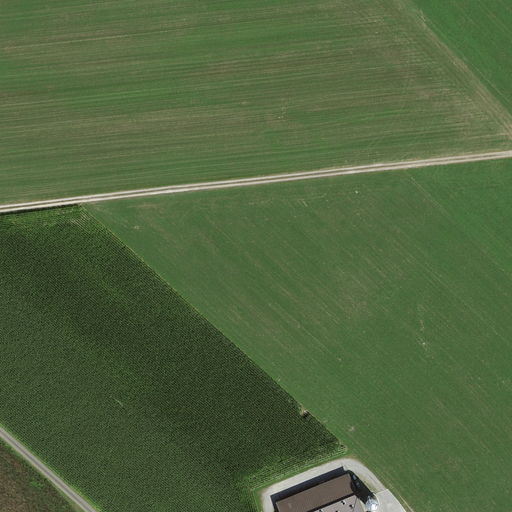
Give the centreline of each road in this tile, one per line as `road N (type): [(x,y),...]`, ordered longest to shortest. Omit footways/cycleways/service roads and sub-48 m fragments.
road 1 (track): [(0,206),(511,151)]
road 2 (unclassified): [(0,425),(97,511)]
